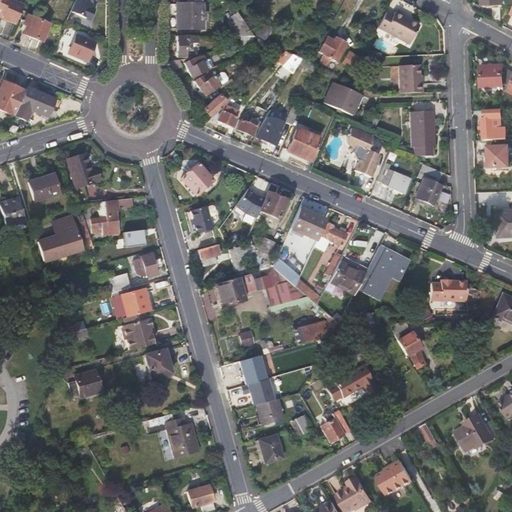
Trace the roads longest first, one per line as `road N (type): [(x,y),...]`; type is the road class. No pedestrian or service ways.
road 1 (residential): [(146,150),(248,511)]
road 2 (residential): [(172,126),(463,252)]
road 3 (residential): [(511,363),(249,511)]
road 4 (residential): [(456,14),(463,252)]
